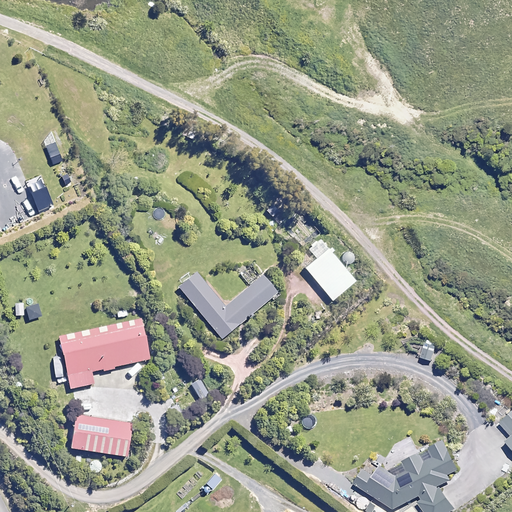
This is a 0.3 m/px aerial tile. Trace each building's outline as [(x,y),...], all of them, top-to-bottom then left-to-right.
[(356,281),(329,249),(306,268),(333,301),(356,281)] [(197,271),(179,287),(222,339),(278,292),(263,275),(226,306),(197,271)] [(143,318),(59,335),(71,389),(94,384),(92,371),(151,359),(143,318)] [(511,410),(498,422),(510,435),(504,441),(511,450),(511,410)] [(133,423),(77,414),(72,448),(128,457),(133,423)] [(372,476),(362,469),(353,483),(393,509),(418,495),(420,499),(417,502),(423,511),(450,511),(456,509),(440,485),(449,480),(448,474),(457,469),(442,441),(387,471),(379,465),(372,476)]
